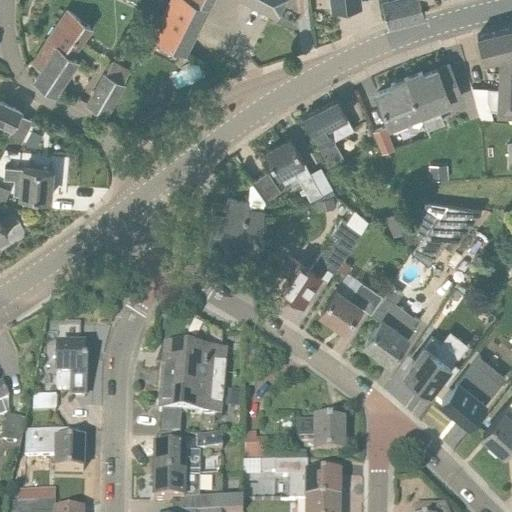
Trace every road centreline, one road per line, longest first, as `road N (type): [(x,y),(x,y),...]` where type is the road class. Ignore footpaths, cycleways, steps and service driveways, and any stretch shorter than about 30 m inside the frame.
road 1 (tertiary): [(149,192),(279,96),(340,63),(511,7)]
road 2 (unclassified): [(397,423),(304,349),(158,265)]
road 3 (residential): [(115,511),(120,356),(158,265)]
road 4 (residential): [(149,192),(105,136),(25,84),(8,34),(7,0)]
road 5 (tertiary): [(0,297),(119,215)]
road 6 (residential): [(491,511),(397,423)]
